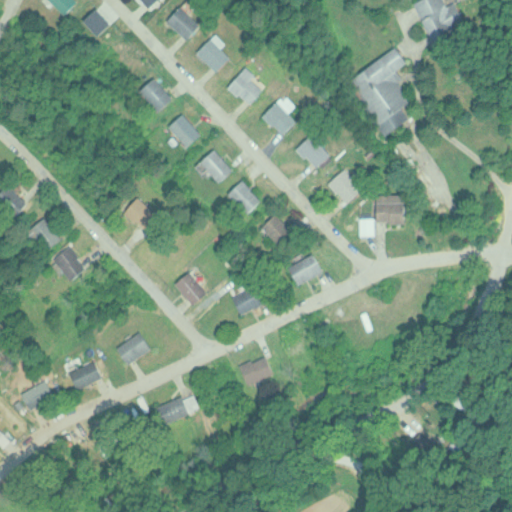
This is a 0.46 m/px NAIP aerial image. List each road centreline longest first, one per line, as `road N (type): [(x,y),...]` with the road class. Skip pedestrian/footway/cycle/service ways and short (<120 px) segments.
road 1 (residential): [(511,259),(454,255),(383,268),(47,425),(0,467)]
road 2 (residential): [(500,256),(461,361),(203,511)]
road 3 (residential): [(114,0),(367,276)]
road 4 (residential): [(0,128),(206,350)]
road 5 (residential): [(511,194),(423,109),(412,63),(416,24)]
